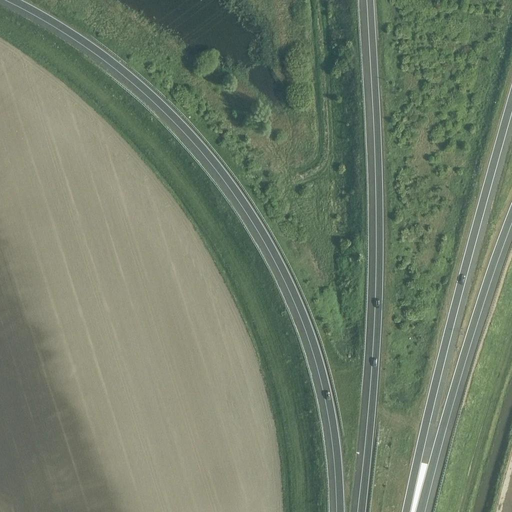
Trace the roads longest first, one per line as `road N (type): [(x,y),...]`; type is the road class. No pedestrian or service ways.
road 1 (motorway): [(12,0),(132,79),(240,198),(289,282),(317,356),(340,511)]
road 2 (motorway): [(370,0),(380,256),(361,511)]
road 3 (motorway): [(407,511),(511,97)]
road 4 (motorway): [(419,511),(511,213)]
